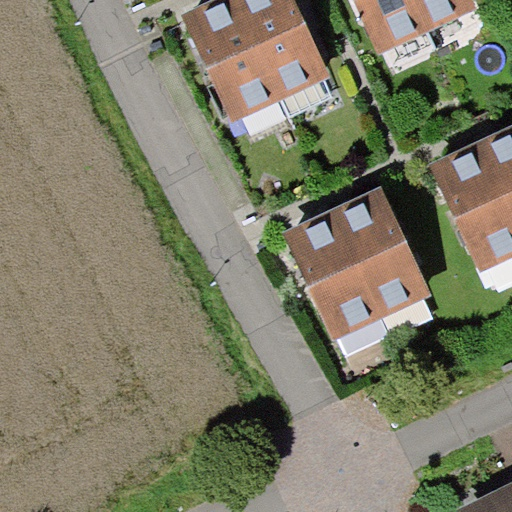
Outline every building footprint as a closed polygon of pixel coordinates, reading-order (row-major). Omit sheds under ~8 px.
[(246,0),(241,0),(195,20),(242,115),(289,93),(246,0)] [(336,71),(303,0),(246,0),(289,93),(336,71)] [(424,0),(368,0),(390,48),(436,27),(424,0)] [(485,5),(482,0),(424,0),(436,27),(485,5)] [(511,140),(502,145),(511,168),(511,140)] [(511,168),(502,145),(445,168),(490,265),(511,255),(511,168)] [(440,293),(394,193),(350,213),(397,313),(440,293)] [(350,213),(299,236),(346,336),(397,313),(350,213)] [(511,511),(511,497),(480,511),(511,511)]
